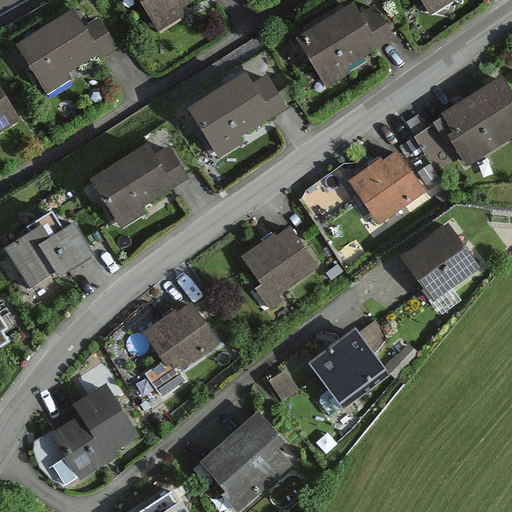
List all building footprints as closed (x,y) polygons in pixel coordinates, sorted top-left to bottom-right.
[(142,0),(161,30),(184,15),(180,8),(192,0),(142,0)] [(351,66),(347,60),(394,31),(375,0),(371,0),(361,7),(356,0),(344,0),(295,31),(326,82),(351,66)] [(426,0),(431,8),(445,0),(426,0)] [(47,92),(72,78),(67,70),(99,52),(101,56),(118,46),(100,15),(86,24),(76,5),(17,39),(47,92)] [(286,102),(266,68),(251,76),(249,72),(192,105),(218,150),(243,135),(239,129),(286,102)] [(511,83),(505,72),(442,111),(453,127),(446,132),(466,163),(511,134),(511,83)] [(0,129),(22,116),(0,80),(0,129)] [(124,226),(148,212),(143,204),(190,175),(170,142),(156,151),(149,140),(92,175),(124,226)] [(378,221),(428,187),(398,142),(348,176),(378,221)] [(316,216),(351,197),(342,179),(306,197),(316,216)] [(75,219),(64,225),(53,208),(28,223),(32,229),(5,245),(31,286),(57,270),(60,275),(96,253),(75,219)] [(485,262),(451,216),(402,252),(436,298),(485,262)] [(284,300),(277,291),(318,263),(288,220),(242,251),(263,281),(256,286),(271,308),(284,300)] [(173,373),(219,340),(187,295),(140,327),(173,373)] [(0,346),(9,341),(3,331),(9,328),(0,313),(0,346)] [(376,345),(387,337),(376,320),(364,328),(376,345)] [(392,372),(356,324),(307,361),(343,409),(392,372)] [(39,440),(36,450),(41,467),(51,481),(62,486),(78,476),(80,478),(119,455),(115,449),(139,434),(105,380),(73,400),(82,414),(52,432),(39,440)] [(236,511),(237,511),(292,464),(277,447),(285,441),(257,409),(200,460),(227,491),(222,495),(236,511)] [(184,511),(171,491),(136,511),(184,511)]
